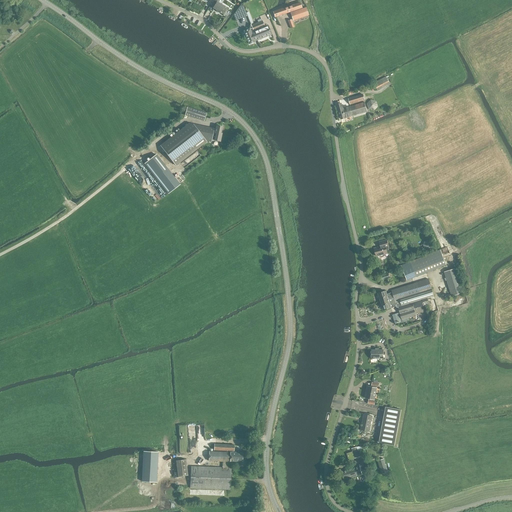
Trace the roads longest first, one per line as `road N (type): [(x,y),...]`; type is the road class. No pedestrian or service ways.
road 1 (unclassified): [(348,511),(331,499),(326,471),(357,363),(361,266),(329,74),(298,48),(240,51),(204,21),(158,0)]
road 2 (tertiary): [(279,511),(266,457),(290,320),(259,145),(231,112),(122,58),(40,0)]
road 3 (track): [(0,254),(73,211),(182,121)]
road 4 (track): [(115,511),(155,505),(168,456),(199,456),(215,439),(267,441)]
road 5 (track): [(11,104),(73,211)]
